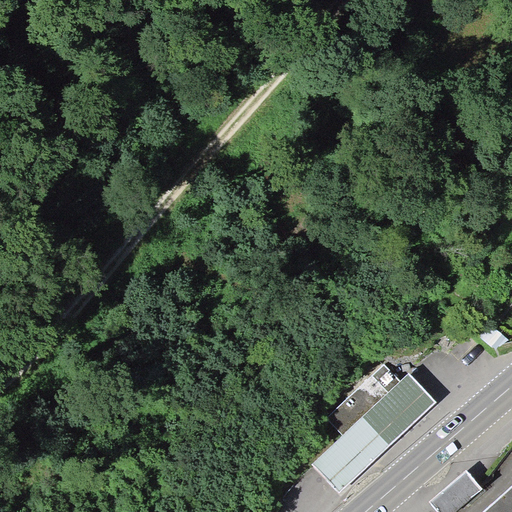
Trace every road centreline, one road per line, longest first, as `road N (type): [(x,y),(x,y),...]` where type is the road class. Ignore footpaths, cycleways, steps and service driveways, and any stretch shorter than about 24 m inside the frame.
road 1 (track): [(337,0),(0,386)]
road 2 (primary): [(511,385),(366,511)]
